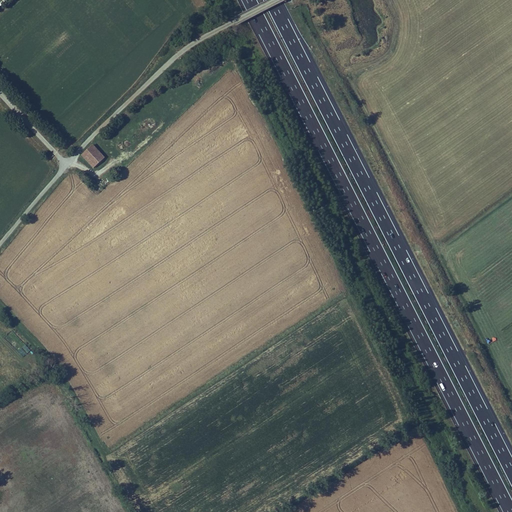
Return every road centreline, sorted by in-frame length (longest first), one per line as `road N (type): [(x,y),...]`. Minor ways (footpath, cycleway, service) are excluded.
road 1 (motorway): [(248,0),(511,511)]
road 2 (motorway): [(511,470),(270,0)]
road 3 (unclassified): [(68,161),(187,45),(273,0)]
